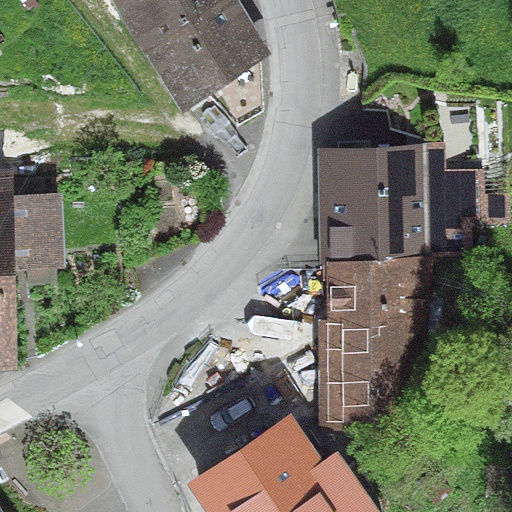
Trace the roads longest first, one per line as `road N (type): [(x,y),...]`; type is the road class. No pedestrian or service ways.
road 1 (residential): [(80,371),(195,291),(253,226),(284,168),(300,90),(287,0)]
road 2 (residential): [(80,371),(154,511)]
